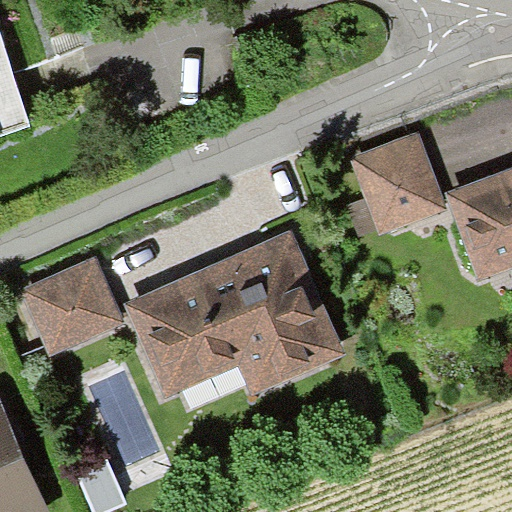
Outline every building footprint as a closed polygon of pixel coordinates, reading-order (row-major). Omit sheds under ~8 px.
[(0,127),(22,120),(0,53),(0,127)] [(378,227),(434,206),(410,141),(353,162),(378,227)] [(511,175),(452,198),(479,268),(511,255),(511,175)] [(327,348),(281,244),(134,309),(167,382),(263,340),(276,370),(327,348)] [(112,319),(88,265),(24,293),(48,349),(112,320),(112,319)] [(30,504),(0,436),(0,511),(25,511),(24,507),(30,504)]
